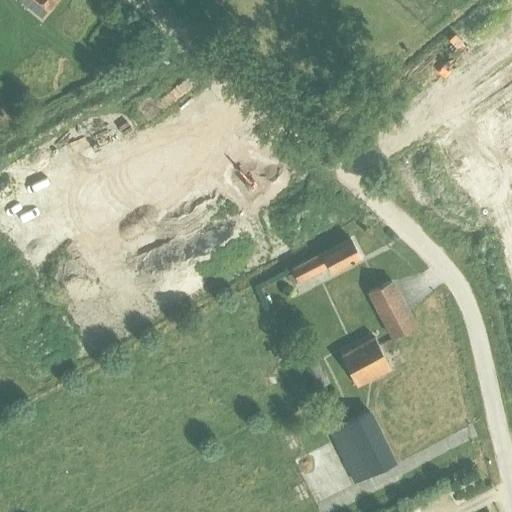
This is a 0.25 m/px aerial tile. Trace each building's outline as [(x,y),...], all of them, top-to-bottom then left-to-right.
[(22,0),(43,17),(56,0),(22,0)] [(294,271),(288,274),(294,283),(331,267),(334,272),(362,257),(351,237),(293,268),(294,271)] [(392,279),(369,291),(392,338),(417,325),(392,279)] [(374,334),(341,352),(359,386),(391,368),(374,334)] [(310,364),(307,367),(318,388),(330,382),(315,356),(308,360),(310,364)] [(300,358),(292,361),(300,381),(308,377),(300,358)] [(371,409),(330,430),(356,482),(397,461),(371,409)]
